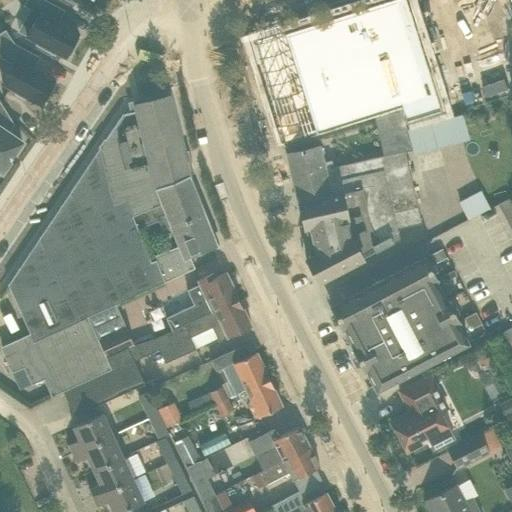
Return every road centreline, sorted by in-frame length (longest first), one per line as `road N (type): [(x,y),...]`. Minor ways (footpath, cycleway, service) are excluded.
road 1 (residential): [(386,511),(224,178),(190,0)]
road 2 (residential): [(0,220),(107,62),(143,27),(190,0)]
road 3 (residential): [(69,511),(31,431),(0,406)]
